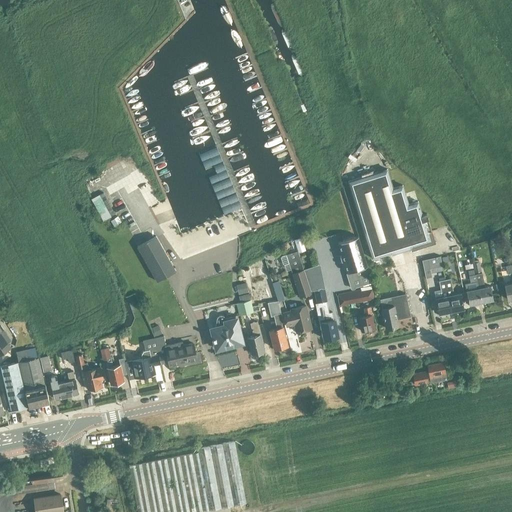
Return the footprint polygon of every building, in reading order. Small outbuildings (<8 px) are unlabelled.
[(387,170),(348,181),(371,259),(391,253),(391,255),(392,255),(392,253),(409,247),(410,249),(411,249),(410,247),(415,245),(416,250),(435,244),(428,220),(426,215),(422,216),(418,202),(408,205),(403,186),(393,189),(387,170)] [(104,219),(116,213),(109,200),(105,202),(100,193),(92,197),(104,219)] [(118,216),(111,220),(114,226),(121,221),(118,216)] [(154,234),(136,244),(160,284),(177,274),(176,272),(154,234)] [(367,266),(358,236),(338,242),(347,272),(367,266)] [(302,237),(295,239),(299,252),(306,250),(302,237)] [(282,255),(281,257),(283,263),(284,264),(289,263),(291,269),(292,274),(300,297),(311,293),(310,290),(303,270),(298,251),(286,254),(282,255)] [(429,258),(428,258),(430,268),(442,265),(441,262),(440,256),(429,258)] [(474,263),(472,263),(475,273),(481,272),(479,262),(474,263)] [(372,282),(367,266),(347,272),(352,288),(372,282)] [(482,273),(475,274),(481,302),(493,299),(490,286),(485,287),(482,273)] [(472,289),(466,291),(469,305),(481,302),(475,274),(469,276),(472,289)] [(451,279),(445,280),(451,311),(464,309),(461,293),(454,294),(451,279)] [(279,280),(272,282),(278,301),(285,299),(279,280)] [(439,314),(451,311),(445,280),(439,281),(440,290),(434,291),(439,314)] [(237,285),(239,294),(248,292),(246,282),(237,285)] [(324,288),(315,290),(317,303),(327,302),(324,288)] [(362,300),(373,297),(372,288),(360,291),(362,300)] [(382,307),(386,329),(390,328),(391,329),(394,328),(394,327),(398,326),(396,319),(402,317),(402,318),(410,317),(410,316),(408,307),(408,306),(406,298),(406,297),(405,294),(406,298),(398,299),(388,301),(387,303),(387,306),(382,307)] [(240,315),(260,310),(258,306),(252,307),(250,300),(237,303),(240,315)] [(274,349),(288,345),(282,323),(284,322),(278,301),(267,302),(271,316),(274,316),(277,328),(270,330),(274,349)] [(327,302),(315,304),(317,315),(319,323),(321,323),(324,339),(338,336),(334,319),(333,319),(332,312),(329,312),(327,302)] [(300,332),(312,329),(309,319),(309,320),(307,314),(308,314),(306,305),(291,309),(291,311),(283,313),(286,326),(294,324),(296,333),(298,332),(298,333),(300,332)] [(362,331),(375,329),(372,314),(371,314),(369,307),(364,308),(366,315),(359,317),(362,331)] [(243,342),(242,341),(237,319),(237,318),(236,318),(236,319),(232,320),(232,317),(225,318),(224,316),(221,315),(219,315),(217,317),(216,320),(216,327),(213,328),(212,328),(212,329),(214,337),(214,340),(215,339),(217,348),(216,348),(217,348),(242,342),(243,342)] [(250,324),(254,336),(247,338),(251,354),(264,351),(257,322),(250,324)] [(162,333),(158,324),(151,327),(155,335),(162,333)] [(8,343),(11,341),(0,326),(0,354),(11,348),(8,343)] [(156,337),(155,338),(157,348),(161,363),(168,361),(170,366),(178,364),(186,362),(197,360),(193,343),(183,346),(182,342),(166,345),(164,336),(156,337)] [(18,362),(0,366),(0,374),(8,411),(10,410),(11,413),(15,412),(17,409),(29,406),(29,408),(50,402),(45,385),(38,357),(37,357),(35,347),(26,349),(16,352),(18,362)] [(109,347),(100,349),(103,362),(112,360),(109,347)] [(142,358),(131,361),(135,378),(155,373),(153,365),(161,363),(157,348),(144,351),(142,354),(143,358),(142,358)] [(69,363),(75,361),(73,349),(61,352),(63,359),(68,358),(69,363)] [(82,354),(75,356),(78,368),(85,367),(85,370),(84,370),(88,390),(102,387),(101,380),(100,379),(103,378),(101,367),(91,370),(91,367),(89,368),(88,362),(84,363),(82,354)] [(43,372),(52,370),(48,355),(40,357),(43,372)] [(110,385),(124,381),(120,365),(113,367),(112,361),(105,362),(110,385)] [(430,382),(447,379),(443,362),(428,365),(430,375),(427,375),(426,370),(414,372),(416,383),(430,380),(430,382)] [(69,380),(63,381),(66,396),(78,393),(73,371),(67,372),(69,380)] [(55,398),(66,396),(63,381),(57,382),(56,375),(50,376),(55,398)] [(374,396),(387,394),(386,384),(372,386),(374,396)] [(138,511),(196,511),(246,502),(235,440),(198,447),(198,452),(129,465),(138,511)] [(254,448),(254,446),(254,444),(253,443),(251,441),(250,440),(248,440),(246,440),(244,441),(242,442),(241,444),(240,445),(240,447),(241,449),(241,451),(243,453),(244,454),(246,454),(248,454),(250,454),(252,453),(253,452),(254,450),(254,448)] [(65,511),(62,491),(34,496),(36,511),(38,511),(53,510),(53,511),(65,511)]
